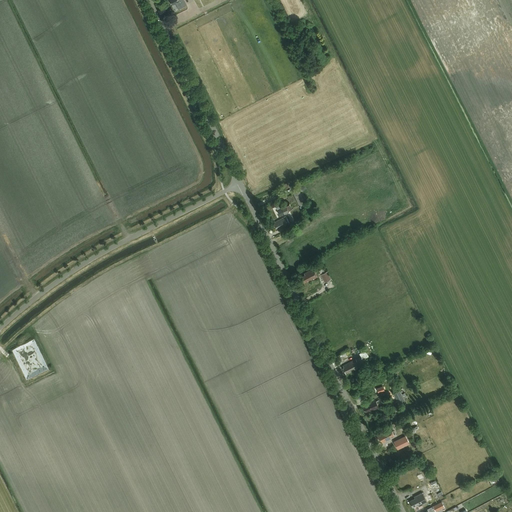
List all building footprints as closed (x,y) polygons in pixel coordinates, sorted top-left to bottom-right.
[(178,9),(187,5),(183,0),(169,0),(172,5),(175,3),(178,9)] [(299,205),(305,203),(296,183),(290,186),(299,205)] [(285,213),(289,212),(286,207),(283,208),(278,210),(281,215),(285,213)] [(278,230),(290,224),(289,223),(291,222),(289,220),(288,221),(286,216),(274,222),(275,224),(274,224),(276,229),(277,228),(278,230)] [(311,280),(317,277),(313,269),(304,273),(305,275),(300,278),(302,283),(307,280),(308,281),(311,280)] [(324,282),(331,279),(327,272),(321,275),(324,282)] [(346,374),(360,367),(367,364),(365,358),(368,356),(365,350),(359,353),(360,357),(355,359),(343,366),(344,367),(343,368),(346,374)] [(400,391),(395,393),(400,404),(405,401),(400,391)] [(377,404),(380,403),(379,400),(376,401),(375,399),(368,403),(363,406),(364,407),(363,407),(365,412),(367,411),(367,412),(375,409),(378,408),(377,404)] [(381,443),(394,436),(391,429),(386,431),(384,428),(382,429),(384,432),(377,435),(381,443)] [(409,443),(405,436),(394,441),(397,449),(409,443)] [(419,507),(427,502),(422,492),(414,497),(415,498),(409,501),(413,507),(418,505),(419,507)] [(436,511),(444,507),(442,502),(433,506),(436,511)]
